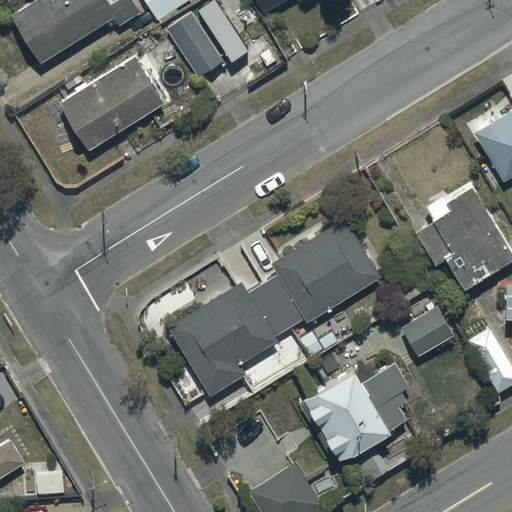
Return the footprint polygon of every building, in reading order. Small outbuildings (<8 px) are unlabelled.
[(12,0),(12,1),(40,50),(115,7),(121,17),(145,3),(143,0),(12,0)] [(151,0),(159,12),(178,0),(151,0)] [(193,7),(169,22),(199,68),(222,53),(193,7)] [(142,43),(63,89),(91,138),(170,94),(142,43)] [(511,102),(476,123),(504,172),(511,167),(511,102)] [(426,202),(432,213),(433,216),(414,226),(434,261),(447,254),(463,283),(511,254),(511,247),(473,180),(448,195),(446,191),(426,202)] [(239,270),(169,313),(213,384),(222,379),(234,398),(264,380),(250,357),(247,358),(244,353),(282,330),(280,327),(305,311),(308,316),(384,270),(346,208),(273,252),(280,264),(247,284),(239,270)] [(438,296),(400,318),(417,347),(455,324),(438,296)] [(511,352),(490,317),(469,330),(502,382),(511,375),(511,352)] [(407,409),(400,396),(408,391),(401,380),(409,376),(396,353),(368,370),(358,353),(296,394),(332,453),(407,409)] [(0,468),(26,453),(13,430),(0,437),(0,468)] [(296,454),(251,482),(269,511),(294,511),(321,496),(296,454)]
